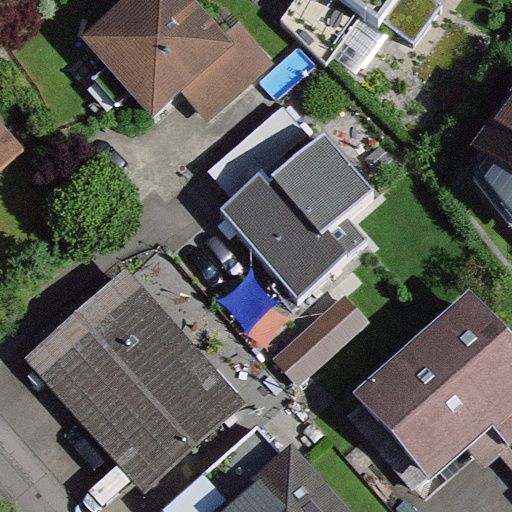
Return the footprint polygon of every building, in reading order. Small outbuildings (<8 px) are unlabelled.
[(236,43),(197,0),(152,0),(98,50),(166,125),(198,95),(223,122),(284,67),(251,30),(236,43)] [(311,0),(286,33),(337,72),(377,19),(420,52),(452,12),(435,0),(311,0)] [(355,228),(392,193),(344,142),(325,159),(292,123),(227,183),(251,209),(236,223),(316,309),(377,252),(355,228)] [(511,135),(495,160),(511,171),(511,135)] [(0,136),(0,183),(23,164),(0,136)] [(139,283),(40,372),(153,498),(252,409),(139,283)] [(511,349),(481,316),(377,411),(444,483),(507,426),(511,432),(511,349)] [(353,511),(301,457),(243,511),(353,511)]
